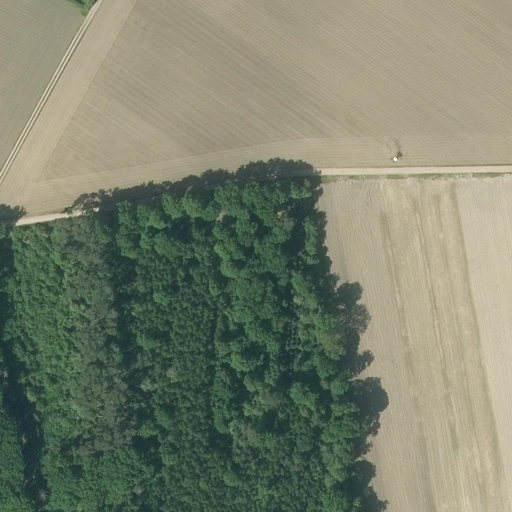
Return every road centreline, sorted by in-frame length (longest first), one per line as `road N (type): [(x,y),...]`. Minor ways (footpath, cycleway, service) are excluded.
road 1 (track): [(0,225),(304,173),(511,169)]
road 2 (track): [(0,178),(99,0)]
